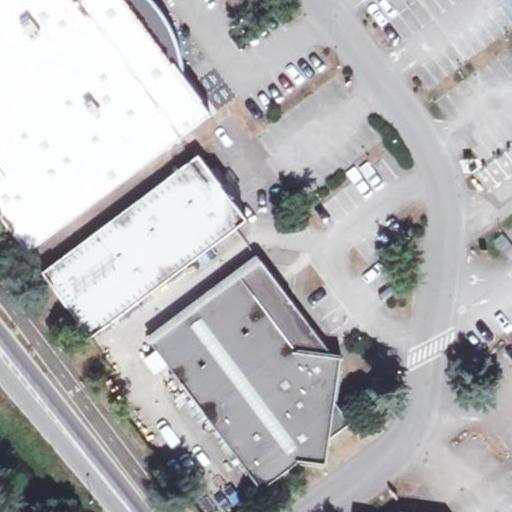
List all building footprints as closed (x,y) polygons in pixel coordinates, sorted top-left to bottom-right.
[(0,0),(0,216),(29,255),(212,117),(203,105),(168,59),(167,49),(165,37),(158,20),(152,10),(142,0),(0,0)] [(199,182),(210,174),(198,157),(42,274),(91,339),(246,222),(233,204),(222,212),(210,197),(199,182)] [(222,212),(233,204),(210,174),(199,182),(210,197),(222,212)] [(299,355),(335,359),(262,263),(241,279),(257,301),(273,321),(293,348),(299,355)] [(152,345),(186,389),(273,321),(257,301),(241,279),(152,345)] [(293,348),(273,321),(186,389),(262,492),(300,462),(329,440),(351,424),(334,402),(342,360),(335,359),(299,355),(293,348)] [(329,440),(300,462),(314,464),(327,454),(329,440)]
